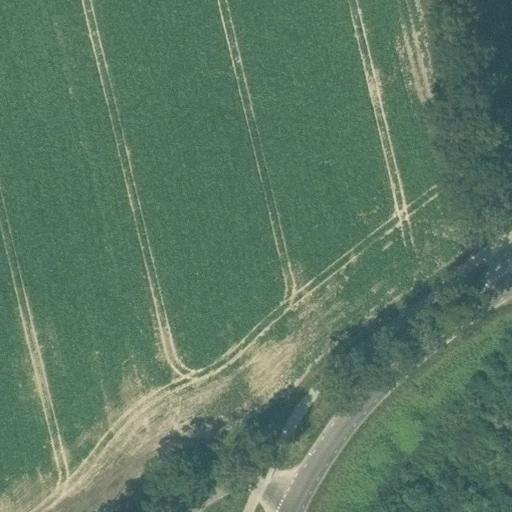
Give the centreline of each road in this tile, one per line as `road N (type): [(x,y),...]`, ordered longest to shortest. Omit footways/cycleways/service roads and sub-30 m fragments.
road 1 (tertiary): [(296,499),(362,403),(511,284)]
road 2 (track): [(501,247),(495,185),(450,0)]
